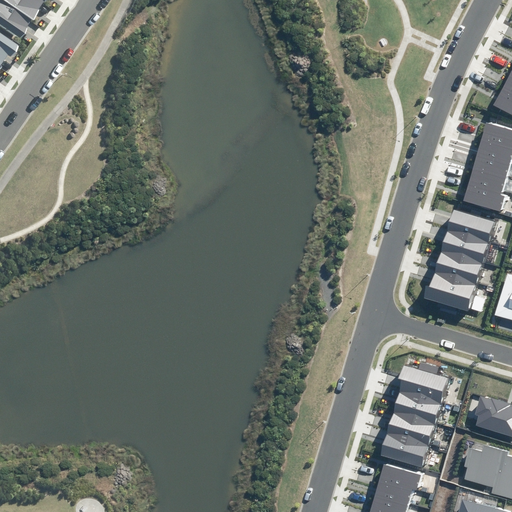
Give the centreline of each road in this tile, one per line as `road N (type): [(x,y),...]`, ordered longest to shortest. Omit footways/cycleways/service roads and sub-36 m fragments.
road 1 (residential): [(369,316),(439,85),(483,0)]
road 2 (residential): [(305,511),(369,316)]
road 3 (residential): [(0,130),(95,0)]
road 4 (residential): [(369,316),(511,356)]
